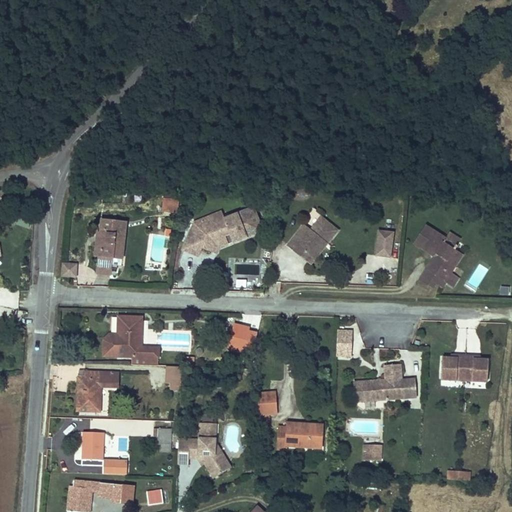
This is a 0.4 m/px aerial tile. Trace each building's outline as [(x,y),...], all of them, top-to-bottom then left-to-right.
[(183,209),(185,206),(190,207),(191,197),(175,195),(174,208),(183,209)] [(198,228),(192,245),(207,251),(219,255),(223,242),(235,236),(237,240),(242,238),(244,242),(267,231),(256,208),(229,222),(227,218),(217,223),(212,221),(198,228)] [(304,224),(292,240),(300,247),(306,239),(320,251),(341,224),(326,212),(317,224),(312,230),(304,224)] [(106,250),(110,252),(108,268),(121,270),(124,252),(133,254),(137,219),(113,215),(112,228),(108,229),(106,250)] [(317,224),(309,218),(304,224),(312,230),(317,224)] [(432,264),(453,278),(459,269),(457,268),(449,262),(453,255),(458,257),(464,246),(461,243),(467,234),(454,227),(451,231),(431,218),(419,236),(442,249),(432,264)] [(457,222),(454,227),(467,234),(469,230),(457,222)] [(376,258),(393,259),(395,232),(377,231),(376,258)] [(219,255),(223,256),(225,251),(244,242),(242,238),(237,240),(235,236),(223,242),(219,255)] [(320,251),(306,239),(300,247),(315,258),(320,251)] [(207,251),(192,245),(189,255),(204,260),(207,251)] [(453,255),(449,262),(457,268),(469,249),(464,246),(458,257),(453,255)] [(61,264),(61,278),(78,278),(78,264),(61,264)] [(432,264),(425,275),(437,285),(441,280),(448,284),(453,278),(432,264)] [(464,272),(459,269),(453,278),(459,281),(464,272)] [(500,296),(509,297),(510,288),(500,287),(500,296)] [(150,343),(151,328),(152,314),(128,312),(126,328),(126,332),(113,332),(112,348),(125,350),(141,351),(141,358),(164,360),(166,344),(150,343)] [(243,341),(250,341),(250,345),(256,348),(257,342),(258,329),(259,321),(245,320),(245,322),(234,322),(232,340),(243,341)] [(337,331),(337,359),(354,359),(354,331),(337,331)] [(497,376),(498,356),(482,354),(483,348),(467,347),(467,355),(451,353),(450,374),(497,376)] [(393,374),(372,377),(373,396),(414,393),(411,359),(392,361),(393,374)] [(86,372),(92,372),(93,364),(85,363),(85,371),(86,372)] [(83,404),(106,406),(106,404),(108,374),(110,365),(93,364),(92,372),(86,372),(83,404)] [(181,381),(181,387),(190,387),(191,365),(176,364),(175,381),(181,381)] [(121,366),(110,365),(108,374),(117,374),(121,374),(121,366)] [(287,369),(262,369),(264,413),(288,411),(287,369)] [(413,377),(414,393),(425,391),(424,373),(415,374),(415,377),(413,377)] [(372,377),(361,378),(363,397),(373,396),(372,377)] [(199,432),(197,454),(209,453),(219,473),(234,465),(229,455),(225,457),(220,447),(223,445),(225,417),(209,419),(208,432),(199,432)] [(284,427),(284,445),(283,449),(294,450),(294,446),(327,446),(327,421),(294,421),(293,427),(284,427)] [(176,439),(177,424),(165,423),(164,438),(176,439)] [(110,428),(88,426),(87,453),(108,455),(110,428)] [(197,454),(199,432),(186,431),(184,461),(197,461),(197,454)] [(283,449),(284,445),(275,439),(270,445),(270,447),(279,453),(280,451),(281,449),(283,449)] [(386,440),(367,440),(367,447),(372,447),(372,457),(386,458),(386,440)] [(104,460),(104,476),(128,477),(128,461),(104,460)] [(479,474),(480,465),(457,464),(457,472),(479,474)] [(118,498),(127,499),(128,481),(80,476),(80,478),(79,481),(77,482),(75,482),(73,506),(97,507),(99,487),(106,487),(106,492),(118,492),(118,498)] [(170,499),(168,492),(152,494),(154,502),(170,499)] [(272,511),(264,503),(254,511),(272,511)]
